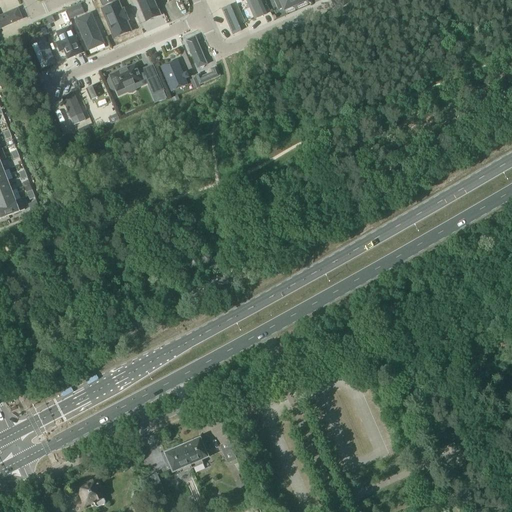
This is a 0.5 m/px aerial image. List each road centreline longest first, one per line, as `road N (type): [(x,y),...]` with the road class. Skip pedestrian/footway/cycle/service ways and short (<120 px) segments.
road 1 (primary): [(511,159),(10,435)]
road 2 (primary): [(263,332),(511,191)]
road 3 (primary): [(21,460),(263,332)]
road 4 (residential): [(339,511),(263,332)]
road 5 (residential): [(41,88),(202,18)]
road 6 (residential): [(202,18),(223,51),(347,0)]
